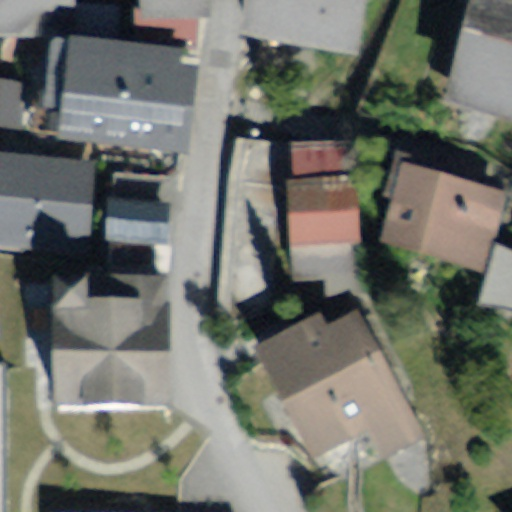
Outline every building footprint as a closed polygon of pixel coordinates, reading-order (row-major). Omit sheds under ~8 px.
[(49,0),(0,0),(0,44),(50,43),(49,0)] [(211,0),(136,0),(137,27),(212,26),(211,0)] [(249,0),(243,43),(358,60),(367,0),(249,0)] [(511,0),(466,0),(439,110),(511,127),(511,0)] [(196,57),(59,46),(50,149),(188,161),(196,57)] [(34,88),(0,83),(0,158),(24,162),(34,88)] [(40,163),(0,162),(0,249),(39,250),(40,163)] [(507,199),(400,167),(374,249),(481,282),(507,199)] [(180,183),(113,174),(103,254),(169,263),(180,183)] [(353,179),(281,190),(293,262),(364,250),(353,179)] [(175,285),(46,286),(47,403),(176,403),(175,285)] [(320,315),(249,355),(311,466),(370,433),(385,459),(428,435),(359,313),(328,330),(320,315)]
